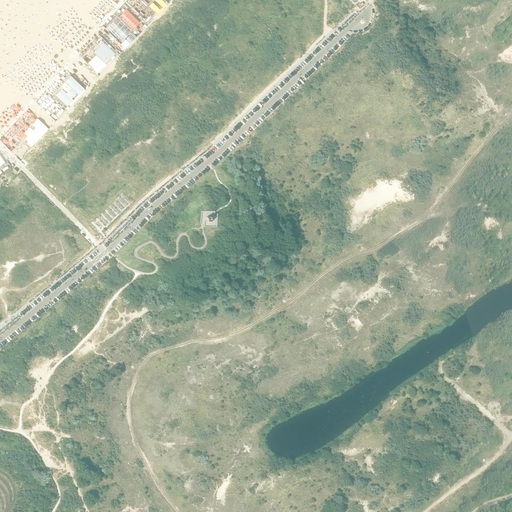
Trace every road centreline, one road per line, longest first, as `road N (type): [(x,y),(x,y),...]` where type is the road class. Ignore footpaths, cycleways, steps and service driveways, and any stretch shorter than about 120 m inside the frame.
road 1 (track): [(133,435),(131,385),(151,355),(247,325),(288,303),(330,265),(420,221),(511,114)]
road 2 (unknown): [(0,322),(326,31),(327,0)]
road 3 (unknown): [(87,511),(56,436),(0,427)]
